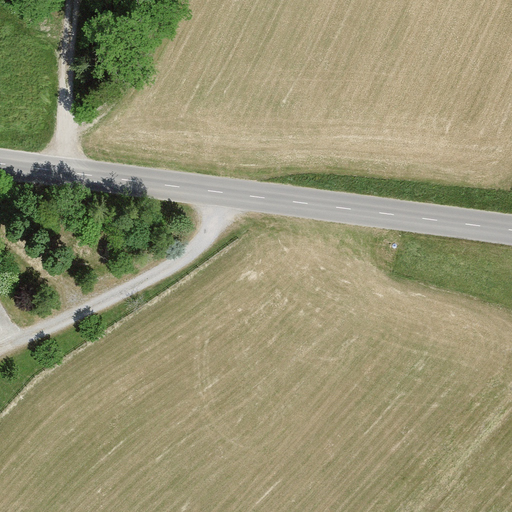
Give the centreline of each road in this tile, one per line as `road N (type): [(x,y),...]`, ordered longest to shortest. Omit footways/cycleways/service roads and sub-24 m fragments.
road 1 (unclassified): [(511,232),(0,166)]
road 2 (track): [(213,194),(180,257),(0,348)]
road 3 (track): [(58,173),(66,0)]
